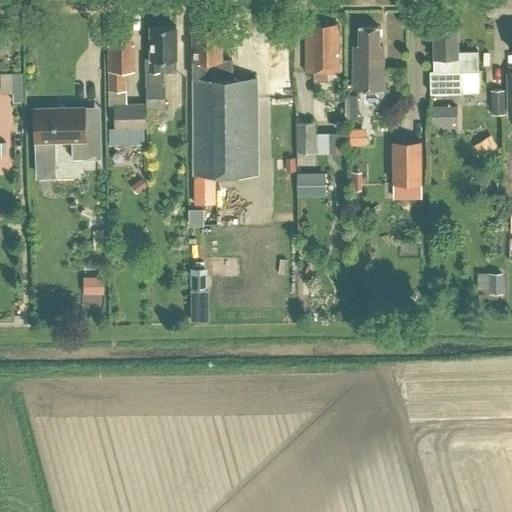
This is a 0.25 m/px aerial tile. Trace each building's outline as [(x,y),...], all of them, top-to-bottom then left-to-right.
[(332,24),(305,24),(305,72),(339,72),(338,30),(332,30),(332,24)] [(384,68),(383,68),(383,45),(378,45),(378,26),(359,25),(359,45),(354,45),(354,68),(353,68),(353,89),(384,89),(384,68)] [(150,58),(145,57),(145,84),(146,108),(165,107),(164,84),(163,84),(163,71),(161,71),(161,59),(176,59),(176,26),(150,26),(150,58)] [(215,175),(257,175),(256,77),(233,77),(233,58),(221,58),(221,26),(193,26),(194,175),(215,175)] [(433,56),(433,70),(429,70),(429,93),(458,93),(458,71),(477,70),(477,50),(457,51),(457,26),(433,27),(433,56)] [(109,70),(110,90),(109,103),(125,103),(125,90),(125,70),(134,70),(134,52),(131,52),(131,29),(127,29),(127,27),(117,27),(117,29),(113,29),(113,44),(108,44),(109,70)] [(0,70),(0,92),(18,93),(18,71),(0,70)] [(503,114),(503,90),(490,90),(490,114),(503,114)] [(341,95),(341,115),(358,115),(358,95),(341,95)] [(109,128),(109,145),(144,144),(143,128),(146,127),(146,104),(126,104),(114,104),(114,128),(109,128)] [(84,106),(34,107),(35,141),(72,140),(72,159),(84,158),(102,158),(101,130),(85,130),(84,106)] [(458,106),(429,106),(429,122),(458,122),(458,106)] [(299,153),(315,153),(315,124),(298,124),(299,153)] [(490,134),(473,145),(480,156),(497,146),(490,134)] [(421,141),(393,142),(393,182),(421,181),(421,141)] [(295,157),(285,157),(285,171),(296,170),(295,157)] [(350,172),(350,190),(361,190),(361,172),(350,172)] [(194,175),(194,204),(215,204),(215,175),(194,175)] [(141,177),(131,185),(136,192),(147,184),(141,177)] [(393,182),(394,198),(422,197),(421,181),(393,182)] [(480,181),(480,194),(497,194),(497,181),(480,181)] [(188,208),(188,225),(204,225),(204,209),(188,208)] [(190,267),(191,288),(207,288),(207,267),(190,267)] [(492,273),(492,295),(505,295),(505,273),(492,273)] [(103,293),(103,277),(83,276),(83,292),(103,293)] [(191,288),(191,320),(209,320),(208,288),(207,288),(191,288)]
